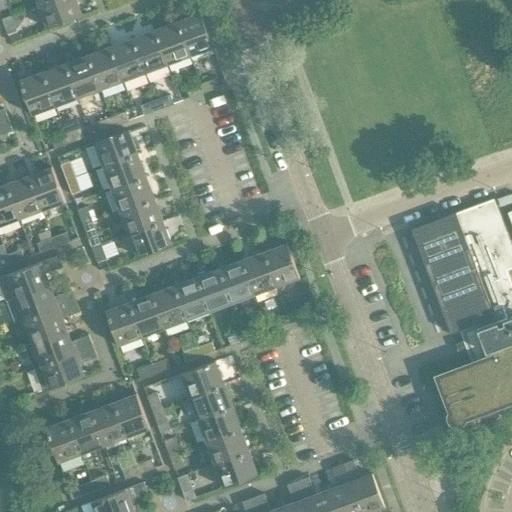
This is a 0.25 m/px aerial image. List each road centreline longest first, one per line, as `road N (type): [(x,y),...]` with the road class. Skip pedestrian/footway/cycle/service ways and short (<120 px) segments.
road 1 (residential): [(324,237),(404,449)]
road 2 (residential): [(246,28),(324,237)]
road 3 (residential): [(324,237),(511,170)]
